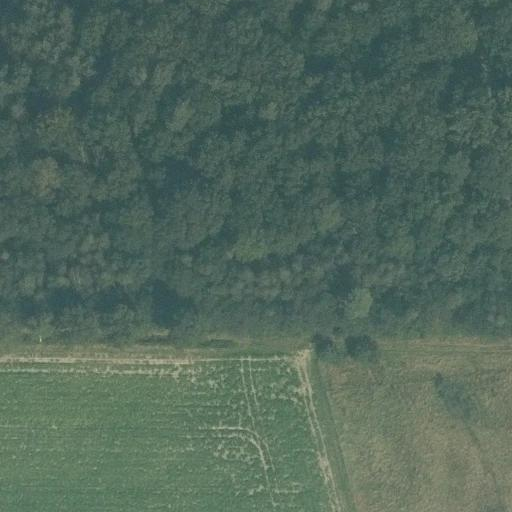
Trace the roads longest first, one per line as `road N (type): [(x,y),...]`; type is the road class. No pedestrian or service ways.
road 1 (track): [(511,342),(0,333)]
road 2 (track): [(471,0),(511,139)]
